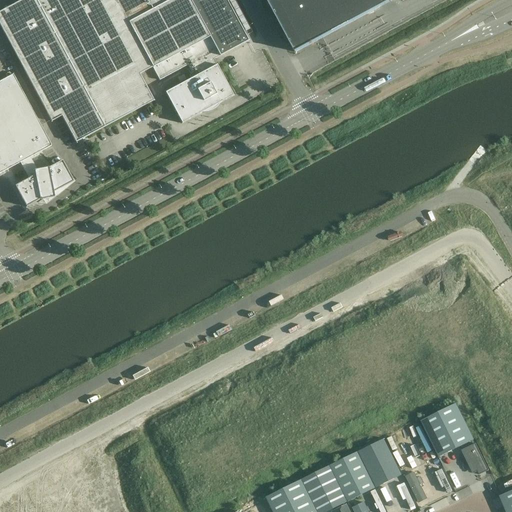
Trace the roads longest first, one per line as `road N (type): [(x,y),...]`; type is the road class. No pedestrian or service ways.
road 1 (unclassified): [(0,434),(444,198),(480,198),(511,245)]
road 2 (unclassified): [(16,270),(312,116)]
road 3 (unclassified): [(333,304),(466,236),(511,283)]
road 4 (unclassified): [(312,116),(434,51)]
road 5 (unclassified): [(312,116),(250,0)]
